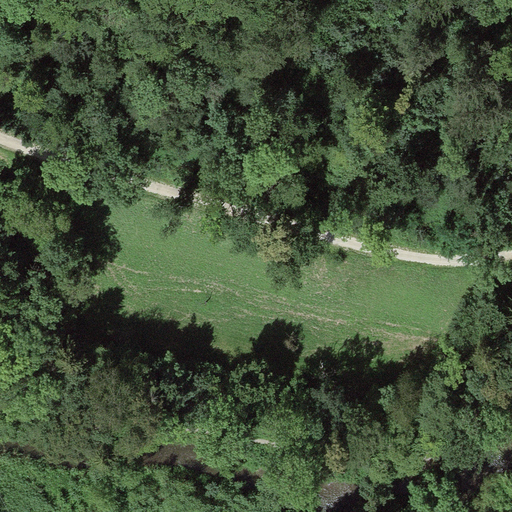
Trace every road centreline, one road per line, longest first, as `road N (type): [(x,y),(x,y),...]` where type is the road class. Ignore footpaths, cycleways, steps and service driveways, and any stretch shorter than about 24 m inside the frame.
road 1 (track): [(0,361),(32,398),(84,428),(207,429),(379,466),(421,464),(511,410)]
road 2 (track): [(511,254),(350,238),(198,202),(0,138)]
